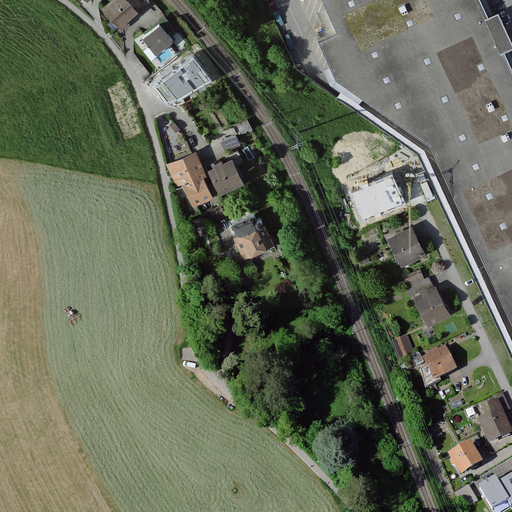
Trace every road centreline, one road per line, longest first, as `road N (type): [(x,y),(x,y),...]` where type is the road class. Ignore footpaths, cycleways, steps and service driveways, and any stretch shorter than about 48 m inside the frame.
road 1 (residential): [(355,511),(193,350),(146,108),(122,58),(60,0)]
road 2 (residential): [(511,400),(414,193)]
